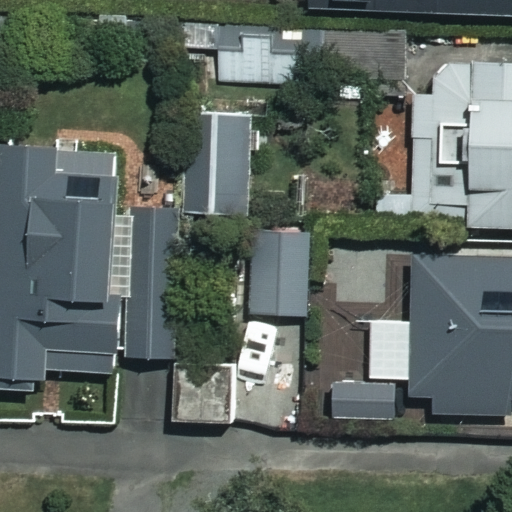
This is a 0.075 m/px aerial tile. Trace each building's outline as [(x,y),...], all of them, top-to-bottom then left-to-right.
[(511,0),(328,0),(329,21),(511,19),(511,0)] [(277,35),(243,36),(244,56),(219,56),(220,86),(312,84),(311,55),(278,55),(277,35)] [(511,67),(437,68),(438,98),(413,99),(413,117),(380,117),(381,239),(511,237),(511,67)] [(180,213),(180,215),(253,215),(252,108),(186,108),(186,157),(180,157),(180,213)] [(180,215),(180,213),(116,210),(119,152),(0,147),(0,149),(0,394),(45,397),(46,373),(110,376),(111,357),(174,359),(180,215)] [(245,232),(246,260),(251,260),(252,317),(312,315),(310,230),(245,232)] [(432,401),(432,420),(510,419),(510,401),(511,400),(511,261),(411,263),(412,402),(432,401)] [(239,367),(175,370),(178,426),(242,423),(239,367)]
